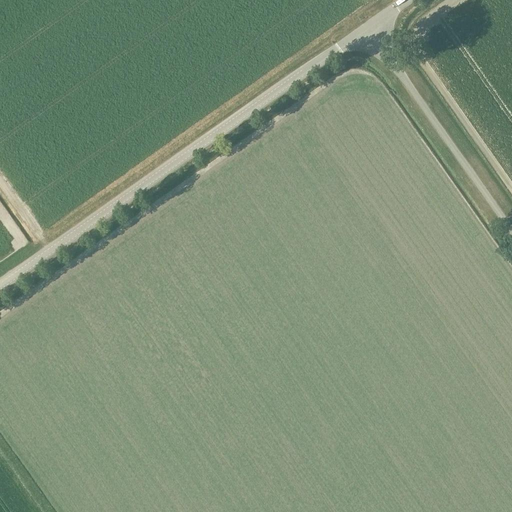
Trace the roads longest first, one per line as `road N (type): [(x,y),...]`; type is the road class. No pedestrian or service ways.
road 1 (unclassified): [(0,286),(368,27)]
road 2 (unclassified): [(511,232),(368,27)]
